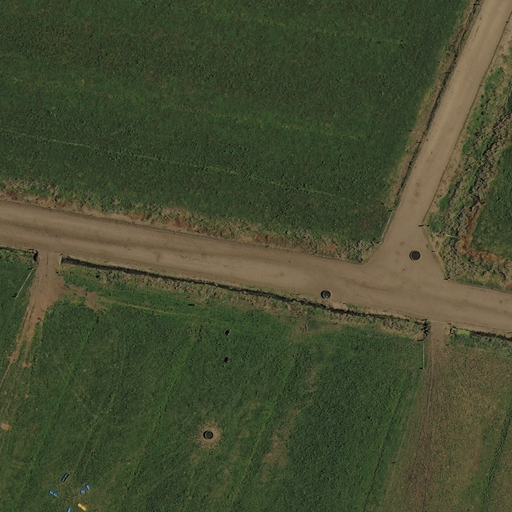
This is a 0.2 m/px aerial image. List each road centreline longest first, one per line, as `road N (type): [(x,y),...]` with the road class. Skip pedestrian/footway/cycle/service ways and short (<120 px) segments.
road 1 (track): [(0,209),(511,294)]
road 2 (track): [(406,275),(503,0)]
